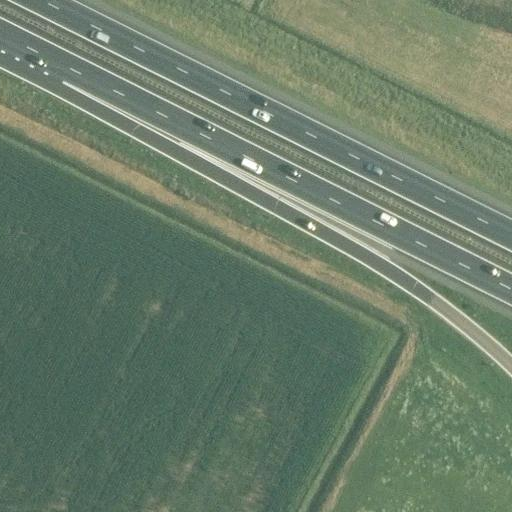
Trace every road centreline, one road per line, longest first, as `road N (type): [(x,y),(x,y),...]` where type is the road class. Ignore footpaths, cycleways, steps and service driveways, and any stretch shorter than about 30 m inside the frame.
road 1 (motorway): [(0,48),(388,267),(511,365)]
road 2 (motorway): [(0,49),(511,356)]
road 3 (motorway): [(0,44),(511,297)]
road 4 (motorway): [(511,236),(38,0)]
road 5 (motorway): [(511,98),(187,0)]
